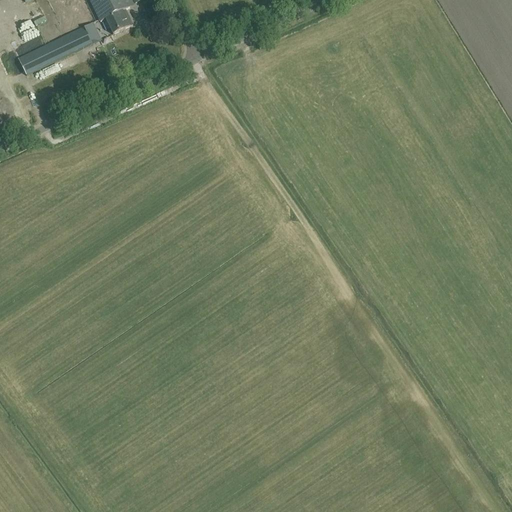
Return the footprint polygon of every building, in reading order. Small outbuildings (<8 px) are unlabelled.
[(134,7),(130,0),(88,0),(99,24),(106,21),(113,36),(125,30),(133,26),(125,11),(134,7)] [(369,9),(358,16),(367,30),(378,23),(369,9)] [(92,25),(84,29),(92,45),(100,42),(92,25)] [(91,45),(83,29),(18,60),(26,76),(91,45)] [(14,38),(7,41),(14,55),(21,52),(14,38)]
